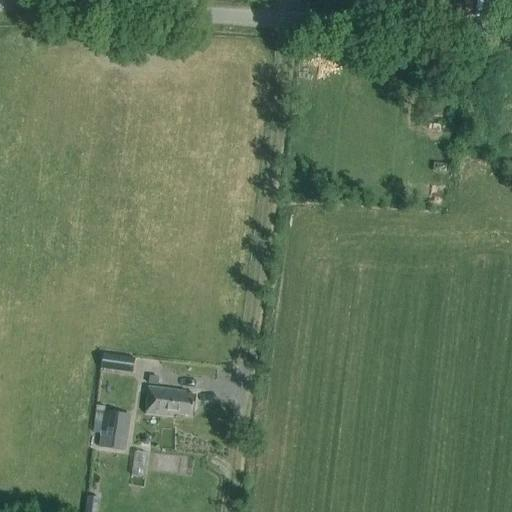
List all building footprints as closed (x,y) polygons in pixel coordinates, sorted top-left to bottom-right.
[(443,106),(429,105),(428,117),(442,118),(443,106)] [(134,359),(103,355),(101,370),(132,374),(134,359)] [(158,377),(149,376),(148,384),(157,385),(158,377)] [(192,417),(195,397),(186,396),(186,393),(149,388),(146,415),(173,418),(173,415),(192,417)] [(126,452),(131,416),(105,412),(105,407),(96,406),(93,434),(100,435),(99,449),(126,452)]
